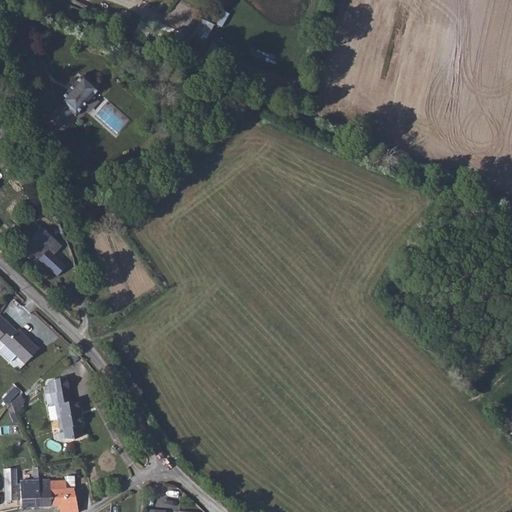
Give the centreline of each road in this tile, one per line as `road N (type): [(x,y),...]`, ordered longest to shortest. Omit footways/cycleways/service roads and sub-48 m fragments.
road 1 (track): [(511,218),(42,0)]
road 2 (track): [(83,344),(85,291),(27,137),(0,32)]
road 3 (unclassified): [(0,260),(68,324),(170,463)]
